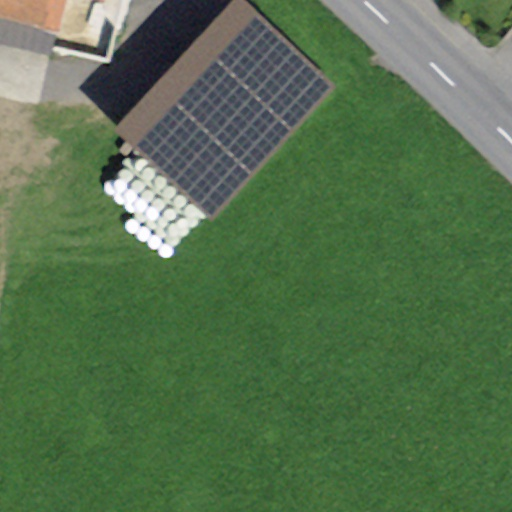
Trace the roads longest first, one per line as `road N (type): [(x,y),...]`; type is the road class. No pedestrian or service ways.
road 1 (track): [(0,81),(61,95),(121,85),(151,68),(217,0)]
road 2 (secondary): [(361,0),(511,141)]
